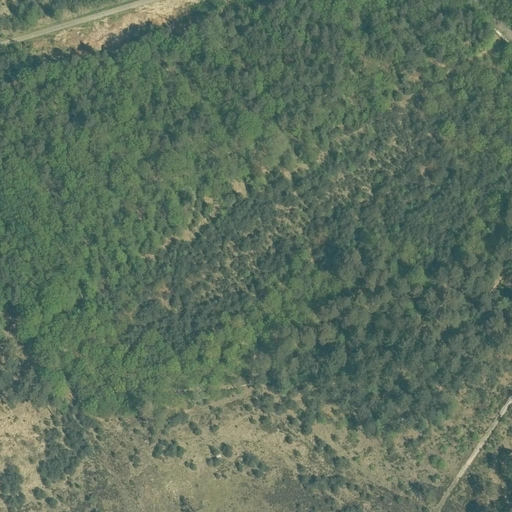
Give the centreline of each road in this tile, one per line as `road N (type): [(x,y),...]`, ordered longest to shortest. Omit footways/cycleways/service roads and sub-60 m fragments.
road 1 (unclassified): [(0,46),(154,0)]
road 2 (track): [(436,511),(511,399)]
